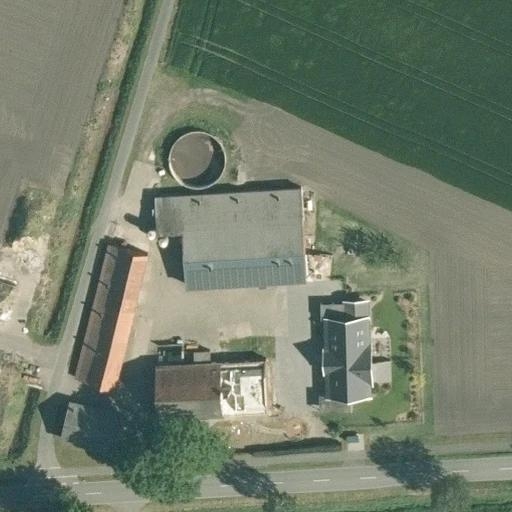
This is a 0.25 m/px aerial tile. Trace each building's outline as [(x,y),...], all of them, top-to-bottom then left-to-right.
[(224,168),(226,157),(224,146),(217,137),(208,131),(197,129),(186,131),(177,138),(171,147),(169,158),(171,169),(178,178),(187,184),(198,186),(209,184),(218,177),(224,168)] [(302,186),(156,195),(158,230),(184,229),(187,283),(307,276),(302,186)] [(110,243),(77,377),(115,386),(129,330),(148,252),(110,243)] [(326,316),(327,394),(369,393),(367,315),(326,316)] [(211,349),(195,350),(195,361),(205,361),(211,360),(211,349)] [(211,360),(205,361),(207,413),(269,409),(267,358),(211,360)] [(195,361),(157,363),(160,415),(207,413),(205,361),(195,361)] [(64,437),(106,448),(116,410),(73,399),(64,437)]
